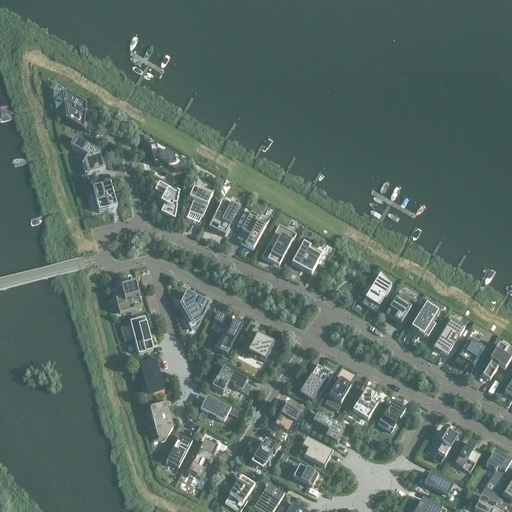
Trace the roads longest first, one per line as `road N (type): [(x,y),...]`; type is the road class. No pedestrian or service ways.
road 1 (residential): [(327,309),(143,227)]
road 2 (residential): [(151,258),(309,339)]
road 3 (residential): [(309,339),(231,465)]
road 4 (residential): [(450,384),(327,309)]
road 5 (residential): [(309,339),(435,407)]
road 6 (residential): [(151,258),(187,392)]
